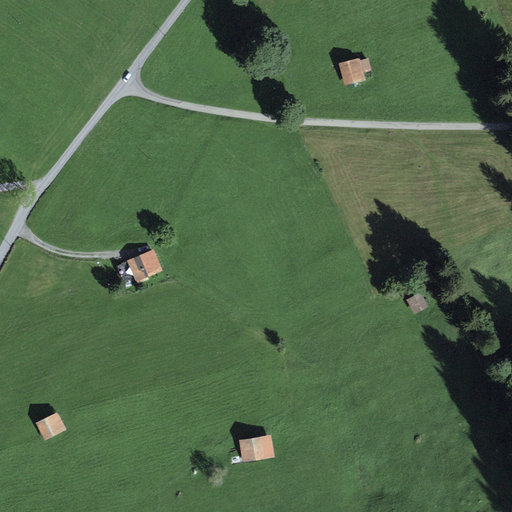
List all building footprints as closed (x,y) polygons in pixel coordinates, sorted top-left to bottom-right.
[(363,77),(359,61),(342,65),(345,81),(363,77)] [(118,267),(125,287),(146,279),(145,275),(161,269),(155,252),(118,267)] [(409,300),(415,311),(426,305),(420,294),(409,300)] [(40,424),(46,436),(69,424),(65,417),(58,420),(56,416),(40,424)] [(241,443),(244,462),(273,457),(270,438),(241,443)]
